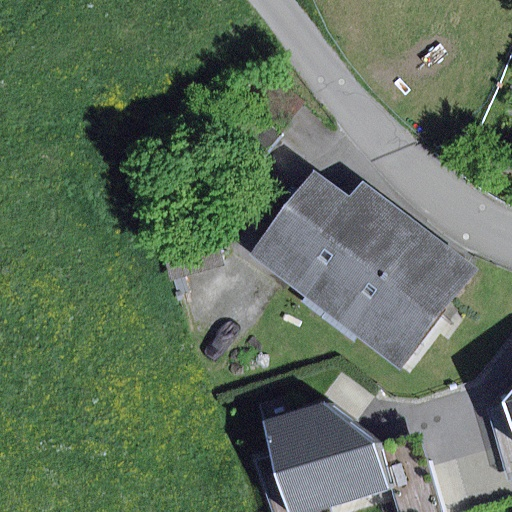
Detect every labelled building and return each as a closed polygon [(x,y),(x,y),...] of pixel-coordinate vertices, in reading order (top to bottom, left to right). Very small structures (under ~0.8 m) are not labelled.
[(285,136),(307,103),(264,74),(242,107),(285,136)] [(268,161),(285,136),(242,107),(225,132),(268,161)] [(328,170),(264,257),(421,371),(495,270),(473,254),(375,183),(365,197),(328,170)] [(222,223),(163,240),(175,283),(234,266),(222,223)] [(347,406),(285,424),(294,455),(265,463),(279,511),(347,511),(404,496),(408,511),(457,511),(435,433),(402,443),(347,406)] [(511,406),(497,411),(511,462),(511,406)]
